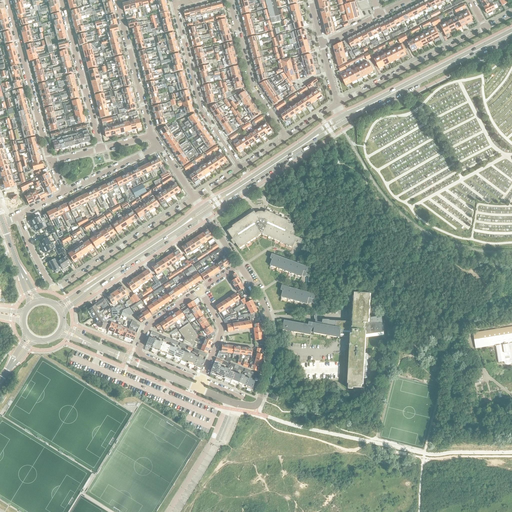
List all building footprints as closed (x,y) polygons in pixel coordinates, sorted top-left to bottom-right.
[(33,6),(36,5),(34,0),(31,0),(29,1),(14,4),(14,6),(14,7),(15,8),(15,9),(15,10),(24,8),(23,4),(32,2),(33,6)] [(41,10),(57,6),(56,0),(47,3),(48,5),(40,7),(41,10)] [(72,17),(92,11),(90,6),(89,3),(88,0),(81,0),(68,3),(70,9),(78,7),(77,3),(78,3),(82,2),(82,0),(81,0),(88,0),(91,8),(86,9),(86,10),(79,12),(78,9),(70,11),(72,17)] [(142,17),(145,17),(140,0),(135,0),(137,8),(140,7),(142,17)] [(146,0),(140,0),(145,17),(148,16),(145,6),(148,5),(146,0)] [(151,6),(151,8),(166,4),(164,0),(158,0),(155,1),(157,6),(155,6),(154,5),(151,6)] [(265,0),(270,18),(279,15),(277,8),(275,0),(265,0)] [(346,0),(346,1),(344,2),(348,21),(353,19),(353,20),(355,20),(355,19),(356,18),(359,18),(358,13),(357,8),(356,5),(357,5),(356,5),(356,2),(354,2),(353,0),(346,0)] [(427,10),(432,8),(427,0),(426,0),(423,2),(427,10)] [(433,0),(427,0),(432,8),(433,10),(435,9),(433,7),(436,5),(433,0)] [(136,10),(136,8),(134,1),(128,2),(132,19),(135,18),(133,10),(136,10)] [(221,11),(224,10),(224,9),(224,8),(223,8),(221,1),(216,2),(219,12),(220,15),(220,18),(226,17),(225,14),(222,15),(221,11)] [(92,11),(92,12),(112,7),(111,2),(103,4),(103,7),(99,8),(100,10),(97,11),(96,9),(94,10),(94,9),(93,9),(93,5),(92,6),(90,6),(92,11)] [(132,19),(128,2),(122,4),(124,11),(127,10),(128,15),(129,16),(125,17),(126,20),(132,19)] [(219,12),(216,2),(211,4),(213,13),(219,12)] [(425,11),(427,10),(423,2),(419,4),(423,12),(424,15),(426,14),(425,11)] [(493,3),(484,8),(487,14),(488,13),(488,14),(493,12),(492,11),(496,9),(494,6),(496,5),(495,2),(493,3)] [(168,11),(166,4),(151,8),(152,11),(156,10),(156,9),(157,9),(159,13),(168,11)] [(289,7),(290,12),(299,10),(298,4),(289,7)] [(419,14),(423,12),(419,4),(414,6),(419,14)] [(16,11),(16,12),(16,14),(17,14),(17,16),(36,11),(37,10),(36,5),(33,6),(34,9),(32,9),(25,11),(24,8),(16,11)] [(208,14),(205,5),(200,7),(202,16),(208,14)] [(414,17),(419,14),(414,6),(410,9),(414,17)] [(93,15),(93,17),(94,19),(97,18),(96,13),(105,11),(105,14),(113,12),(112,7),(92,12),(93,15)] [(410,19),(414,17),(410,9),(406,11),(410,19)] [(451,10),(447,12),(456,29),(462,26),(457,17),(455,18),(452,13),(453,12),(451,10)] [(17,16),(17,17),(17,18),(18,20),(18,21),(26,18),(26,16),(33,14),(32,12),(36,11),(17,16)] [(90,15),(93,15),(92,12),(92,11),(72,17),(73,22),(81,20),(81,17),(90,14),(90,15)] [(405,21),(410,19),(406,11),(401,13),(405,21)] [(169,18),(167,12),(160,14),(161,18),(154,19),(153,15),(150,16),(151,23),(169,18)] [(451,20),(446,23),(451,32),(456,29),(447,12),(444,14),(445,16),(448,15),(451,20)] [(462,15),(467,24),(472,21),(471,18),(470,16),(468,12),(462,15)] [(48,23),(61,19),(59,13),(51,15),(52,19),(46,20),(47,23),(48,23)] [(401,13),(397,15),(401,23),(405,21),(401,13)] [(98,21),(97,18),(94,19),(95,23),(95,25),(115,19),(114,14),(105,17),(106,19),(98,21)] [(396,26),(401,23),(397,15),(392,18),(396,26)] [(462,15),(457,17),(462,26),(467,24),(462,15)] [(18,21),(19,22),(18,23),(19,25),(20,26),(28,24),(27,21),(38,19),(37,16),(26,18),(18,21)] [(292,18),(293,24),(302,21),(301,16),(292,18)] [(162,23),(163,26),(171,24),(169,18),(151,23),(152,25),(151,26),(152,29),(156,28),(156,24),(162,23)] [(392,28),(396,26),(392,18),(388,20),(392,28)] [(54,27),(62,25),(61,19),(48,23),(48,25),(51,24),(51,23),(53,22),(53,24),(54,27)] [(97,31),(99,30),(98,26),(107,24),(108,27),(117,25),(115,19),(95,25),(96,26),(96,29),(97,31)] [(227,24),(226,19),(217,21),(218,24),(215,25),(216,27),(227,24)] [(127,22),(129,28),(145,24),(144,22),(144,21),(139,23),(139,22),(136,23),(136,20),(127,22)] [(388,20),(383,22),(387,30),(392,28),(388,20)] [(304,27),(302,21),(293,24),(295,30),(304,27)] [(389,32),(387,30),(383,22),(379,24),(383,32),(385,31),(387,34),(389,32)] [(92,23),(88,25),(75,28),(76,33),(85,31),(84,28),(95,25),(95,23),(92,23)] [(445,35),(451,32),(446,23),(441,26),(445,35)] [(133,34),(151,29),(149,24),(147,24),(148,27),(140,29),(140,26),(131,28),(133,34)] [(163,26),(156,28),(152,29),(152,32),(153,32),(163,29),(164,33),(172,31),(171,24),(163,26)] [(190,35),(198,33),(208,30),(206,24),(203,25),(204,29),(197,31),(196,27),(188,29),(190,35)] [(209,29),(210,34),(213,34),(212,30),(217,29),(217,30),(219,29),(220,32),(229,30),(227,24),(216,27),(213,28),(210,29),(209,29)] [(379,24),(374,26),(378,34),(383,32),(379,24)] [(50,33),(51,36),(64,32),(63,26),(54,28),(55,32),(50,33)] [(118,31),(116,26),(105,28),(106,31),(106,34),(118,31)] [(374,36),(378,34),(374,26),(369,28),(374,36)] [(327,36),(336,31),(335,27),(325,29),(327,36)] [(261,30),(260,28),(246,31),(247,36),(257,34),(256,31),(261,30)] [(369,28),(365,30),(369,39),(374,36),(369,28)] [(435,29),(433,30),(432,28),(428,30),(434,41),(439,38),(435,29)] [(153,34),(153,32),(152,32),(152,29),(151,29),(133,34),(134,39),(143,37),(145,36),(144,35),(142,36),(142,34),(151,32),(152,33),(149,34),(149,35),(153,34)] [(306,35),(304,29),(295,31),(297,37),(306,35)] [(218,35),(219,38),(230,35),(229,30),(220,32),(221,34),(218,35)] [(365,41),(369,39),(365,30),(361,32),(365,41)] [(427,33),(424,34),(428,43),(434,41),(428,30),(426,31),(427,33)] [(52,38),(55,37),(54,36),(56,36),(57,40),(66,38),(64,32),(51,36),(44,37),(46,46),(51,45),(50,39),(52,39),(52,38)] [(366,43),(365,41),(361,32),(356,35),(360,43),(363,42),(364,44),(366,43)] [(39,36),(40,39),(44,38),(42,33),(39,34),(37,35),(33,36),(23,38),(23,40),(23,41),(23,42),(24,43),(33,41),(32,38),(39,36)] [(102,39),(103,41),(117,38),(115,33),(107,35),(108,37),(102,39)] [(160,40),(159,36),(155,37),(157,44),(167,41),(174,39),(173,33),(165,35),(166,38),(164,38),(164,39),(160,40)] [(199,36),(198,33),(190,35),(192,41),(210,36),(210,34),(201,36),(200,36),(199,36)] [(423,46),(428,43),(424,34),(418,37),(423,46)] [(295,44),(307,41),(306,35),(297,37),(292,39),(293,44),(295,44)] [(358,44),(360,43),(356,35),(352,37),(357,47),(359,46),(358,44)] [(212,43),(211,38),(210,36),(192,41),(193,47),(201,45),(200,42),(202,42),(202,41),(209,39),(210,41),(211,44),(212,43)] [(92,39),(91,37),(78,40),(79,46),(87,43),(86,41),(92,39)] [(354,49),(357,47),(352,37),(347,40),(351,48),(353,46),(354,49)] [(418,37),(413,40),(418,49),(423,46),(418,37)] [(100,42),(101,48),(104,47),(104,44),(109,43),(110,45),(118,43),(117,38),(103,41),(100,42)] [(156,46),(157,50),(176,45),(174,39),(167,41),(167,44),(166,44),(166,45),(164,46),(164,44),(156,46)] [(154,43),(153,40),(136,44),(137,50),(148,47),(147,44),(150,44),(150,45),(154,43)] [(412,52),(418,49),(413,40),(408,43),(412,52)] [(68,47),(67,41),(51,45),(46,46),(48,51),(48,53),(59,51),(59,50),(68,47)] [(299,45),(300,49),(309,46),(307,41),(295,44),(296,46),(299,45)] [(232,42),(223,45),(224,47),(222,48),(222,51),(234,48),(232,42)] [(7,53),(14,51),(14,50),(15,49),(14,47),(13,44),(5,46),(6,51),(7,53)] [(82,46),(83,52),(92,50),(90,44),(82,46)] [(102,53),(103,54),(120,49),(118,44),(110,46),(111,49),(105,50),(104,47),(101,48),(102,51),(99,52),(100,53),(102,53)] [(42,46),(39,47),(26,51),(27,52),(26,53),(27,55),(27,56),(36,53),(35,51),(46,48),(45,45),(42,46)] [(168,54),(178,51),(176,45),(157,50),(158,52),(167,50),(167,51),(166,52),(167,53),(168,54)] [(336,55),(344,53),(348,51),(347,50),(350,48),(349,45),(346,47),(347,49),(344,51),(343,48),(334,50),(336,55)] [(300,49),(301,54),(310,52),(309,46),(300,49)] [(402,46),(396,48),(401,57),(406,55),(402,46)] [(96,48),(92,50),(83,52),(85,57),(93,55),(93,53),(98,52),(98,51),(101,50),(100,47),(100,48),(96,48)] [(395,60),(401,57),(396,48),(391,51),(395,60)] [(51,60),(53,59),(52,57),(59,55),(59,58),(68,56),(66,50),(50,54),(51,60)] [(214,53),(213,50),(195,55),(197,60),(205,58),(204,55),(214,53)] [(7,53),(9,59),(16,57),(15,54),(16,54),(16,52),(15,51),(14,51),(7,53)] [(49,56),(48,53),(48,51),(46,52),(46,54),(38,56),(38,53),(36,53),(27,56),(28,56),(27,57),(28,59),(29,61),(49,56)] [(263,56),(262,51),(252,54),(253,59),(263,56)] [(391,51),(385,54),(390,63),(395,60),(391,51)] [(153,56),(152,53),(139,57),(140,62),(148,59),(148,57),(153,56)] [(171,61),(180,59),(178,53),(170,56),(170,58),(160,61),(160,62),(161,64),(171,61)] [(235,53),(226,55),(227,58),(222,59),(223,62),(236,58),(235,53)] [(380,57),(385,65),(390,63),(385,54),(380,57)] [(68,56),(59,58),(53,59),(51,60),(52,64),(54,63),(54,62),(58,61),(58,60),(60,60),(61,63),(69,61),(68,56)] [(114,60),(108,62),(108,60),(106,60),(107,65),(123,61),(122,56),(114,58),(114,60)] [(10,66),(18,64),(18,63),(18,62),(18,60),(17,60),(16,57),(9,59),(10,66)] [(379,68),(385,65),(380,57),(374,60),(379,68)] [(285,59),(281,60),(282,64),(283,68),(284,72),(288,78),(289,79),(291,82),(296,80),(296,79),(297,79),(296,74),(295,75),(290,58),(285,59)] [(337,60),(339,66),(347,62),(346,58),(337,60)] [(103,61),(103,59),(86,63),(88,69),(96,67),(95,63),(103,61)] [(164,69),(181,64),(180,59),(171,61),(172,64),(163,66),(164,69)] [(53,71),(56,71),(62,69),(71,67),(69,61),(61,63),(62,66),(55,68),(54,65),(52,66),(52,67),(52,69),(53,71)] [(158,65),(157,62),(141,67),(143,71),(151,69),(153,68),(153,66),(158,65)] [(46,66),(46,63),(33,67),(34,72),(43,70),(42,67),(46,66)] [(368,63),(363,65),(368,74),(373,71),(368,63)] [(172,70),(172,73),(183,70),(181,64),(164,69),(164,72),(172,70)] [(304,67),(301,67),(294,69),(295,73),(298,73),(298,71),(299,70),(299,71),(305,69),(305,71),(315,69),(313,64),(304,67)] [(0,74),(17,70),(16,65),(8,68),(8,70),(0,72),(0,70),(0,74)] [(200,73),(208,71),(208,68),(210,68),(209,65),(207,65),(204,66),(198,68),(200,73)] [(363,65),(358,68),(362,77),(368,74),(363,65)] [(88,71),(90,76),(106,72),(105,66),(101,67),(102,71),(99,72),(99,71),(97,71),(97,70),(100,69),(100,68),(96,68),(88,71)] [(111,71),(112,72),(108,73),(109,75),(126,71),(125,66),(116,68),(117,70),(111,71)] [(228,72),(228,74),(240,71),(238,66),(230,68),(230,71),(228,72)] [(57,74),(56,71),(53,71),(55,78),(64,76),(64,75),(72,73),(71,67),(62,69),(63,73),(60,74),(60,73),(57,74)] [(209,74),(209,72),(208,71),(200,73),(201,79),(220,74),(219,68),(215,69),(216,72),(209,74)] [(357,80),(362,77),(358,68),(352,71),(357,80)] [(10,78),(19,76),(17,70),(0,74),(0,80),(4,80),(3,77),(10,76),(10,78)] [(347,73),(351,82),(357,80),(352,71),(347,73)] [(107,74),(106,72),(90,76),(91,82),(102,79),(101,76),(107,74)] [(162,74),(162,72),(144,76),(145,81),(153,79),(153,77),(162,74)] [(53,76),(52,73),(36,77),(37,83),(45,81),(45,77),(49,76),(49,77),(53,76)] [(268,73),(257,76),(259,82),(269,78),(268,73)] [(351,82),(347,73),(341,76),(346,85),(351,82)] [(203,84),(211,82),(214,81),(213,78),(218,77),(219,80),(221,79),(220,74),(201,79),(203,84)] [(56,79),(58,85),(74,80),(73,75),(64,77),(65,80),(60,81),(60,80),(59,80),(58,78),(56,79)] [(281,78),(281,77),(275,81),(277,83),(282,80),(283,81),(280,83),(283,81),(287,78),(285,75),(281,78)] [(127,76),(119,78),(119,80),(111,82),(112,85),(115,84),(128,80),(127,76)] [(1,85),(1,87),(20,82),(19,77),(10,79),(11,81),(3,83),(1,84),(1,85)] [(175,85),(186,83),(184,77),(175,80),(176,83),(170,85),(170,87),(175,85)] [(224,87),(242,82),(241,77),(232,79),(233,82),(230,82),(226,83),(226,82),(223,83),(224,87)] [(314,86),(313,85),(318,81),(316,78),(306,84),(309,89),(314,86)] [(38,85),(39,90),(48,88),(48,85),(49,83),(56,82),(55,79),(46,81),(46,82),(38,85)] [(91,82),(93,88),(109,83),(109,81),(100,83),(100,80),(102,79),(91,82)] [(269,82),(268,80),(260,84),(263,89),(272,83),(271,81),(269,82)] [(6,92),(5,89),(13,87),(13,89),(22,87),(20,82),(1,87),(2,89),(3,92),(6,92)] [(224,88),(225,93),(226,97),(227,98),(232,95),(231,91),(228,92),(227,88),(229,88),(229,89),(232,88),(234,87),(235,90),(244,87),(242,82),(224,87),(224,88)] [(110,86),(109,83),(93,88),(94,93),(102,91),(102,88),(110,86)] [(177,91),(187,88),(186,83),(175,85),(177,91)] [(273,85),(272,83),(263,89),(266,93),(273,88),(272,86),(273,85)] [(157,91),(156,89),(164,87),(165,90),(167,89),(166,84),(165,84),(147,88),(148,94),(157,91)] [(205,92),(214,90),(214,87),(212,87),(211,84),(203,86),(205,92)] [(57,86),(48,88),(39,90),(40,95),(49,93),(48,90),(51,89),(51,90),(56,89),(56,88),(57,88),(57,86)] [(60,93),(60,96),(77,92),(76,86),(67,88),(68,91),(60,93)] [(113,92),(115,97),(131,93),(130,87),(121,90),(122,92),(117,94),(116,91),(113,92)] [(275,87),(273,88),(266,93),(268,97),(276,92),(275,90),(276,89),(275,87)] [(318,88),(312,93),(317,100),(322,97),(320,93),(321,92),(318,88)] [(215,92),(214,90),(205,92),(206,98),(214,96),(213,92),(215,92)] [(95,95),(96,101),(113,97),(111,91),(108,92),(109,95),(104,96),(103,93),(95,95)] [(248,96),(245,91),(238,96),(237,94),(234,95),(238,102),(240,101),(248,96)] [(79,97),(77,92),(60,96),(61,98),(69,96),(70,100),(79,97)] [(277,93),(276,92),(268,97),(271,101),(280,95),(279,93),(277,93)] [(124,98),(124,100),(133,98),(131,93),(115,97),(114,97),(115,102),(118,102),(118,99),(124,98)] [(312,93),(307,96),(312,104),(317,100),(312,93)] [(168,97),(168,94),(150,99),(151,105),(160,102),(159,100),(168,97)] [(174,99),(171,100),(170,100),(172,106),(175,105),(178,104),(190,101),(189,95),(181,97),(182,101),(180,102),(180,101),(177,101),(177,103),(175,104),(174,99)] [(283,99),(280,95),(271,101),(274,105),(283,99)] [(240,101),(243,106),(251,100),(248,96),(240,101)] [(307,96),(303,98),(301,99),(306,107),(312,104),(307,96)] [(60,97),(58,97),(58,100),(59,100),(59,101),(54,102),(52,102),(52,99),(42,101),(43,107),(52,105),(52,106),(61,103),(60,97)] [(96,101),(98,107),(106,104),(105,101),(111,100),(112,103),(115,102),(114,97),(113,97),(96,101)] [(117,108),(134,103),(133,98),(124,100),(125,103),(116,105),(117,108)] [(62,103),(64,109),(81,105),(79,99),(71,101),(72,104),(66,106),(65,103),(62,103)] [(298,102),(296,103),(301,111),(306,107),(301,99),(301,100),(298,102)] [(254,105),(251,100),(243,106),(245,109),(240,113),(238,110),(236,112),(237,114),(238,115),(240,114),(245,110),(246,111),(254,105)] [(63,110),(61,103),(52,106),(52,107),(44,109),(45,115),(55,112),(54,109),(55,109),(55,108),(60,107),(61,110),(63,110)] [(135,109),(134,103),(117,108),(119,113),(121,112),(120,110),(126,108),(127,111),(135,109)] [(154,113),(162,111),(161,108),(163,107),(163,108),(167,107),(167,105),(167,103),(152,107),(154,113)] [(219,106),(217,103),(210,108),(213,113),(222,107),(221,104),(219,106)] [(301,111),(296,103),(291,107),(296,114),(301,111)] [(74,113),(82,111),(81,105),(64,109),(65,114),(68,113),(67,111),(73,110),(74,113)] [(249,112),(250,114),(257,109),(254,105),(246,111),(247,113),(249,112)] [(193,112),(192,106),(184,108),(185,112),(183,112),(183,111),(180,112),(180,113),(176,114),(176,113),(174,113),(176,119),(186,115),(185,114),(193,112)] [(216,118),(223,113),(221,110),(224,109),(222,107),(213,113),(216,118)] [(296,114),(291,107),(286,110),(291,118),(296,114)] [(117,114),(116,108),(99,112),(100,118),(109,116),(108,112),(113,111),(114,114),(117,114)] [(257,109),(250,114),(252,116),(250,117),(252,120),(261,114),(257,109)] [(45,115),(47,120),(55,117),(54,114),(57,114),(64,113),(63,110),(61,110),(55,112),(45,115)] [(285,122),(291,118),(286,110),(282,112),(279,113),(285,122)] [(65,116),(67,121),(83,116),(82,111),(74,113),(75,116),(69,117),(68,115),(65,116)] [(141,128),(136,111),(132,112),(136,129),(141,128)] [(162,114),(162,111),(154,113),(155,119),(174,114),(173,112),(162,114)] [(131,121),(129,122),(131,130),(136,129),(132,112),(128,113),(129,118),(131,118),(131,121)] [(126,132),(131,130),(129,122),(126,122),(124,116),(125,116),(125,113),(121,114),(126,132)] [(194,113),(190,116),(187,118),(189,120),(184,123),(185,126),(197,118),(194,113)] [(219,122),(228,116),(227,113),(225,115),(223,113),(216,118),(219,122)] [(121,124),(118,124),(120,133),(126,132),(121,114),(117,115),(118,119),(119,119),(121,124)] [(175,117),(174,114),(155,119),(157,126),(165,124),(164,120),(167,119),(167,120),(171,119),(171,118),(175,117)] [(76,121),(76,122),(77,124),(85,122),(83,116),(67,121),(68,126),(71,126),(70,123),(76,121)] [(115,134),(120,133),(118,124),(115,125),(114,120),(117,119),(116,116),(111,118),(115,134)] [(228,116),(219,122),(222,126),(229,122),(227,119),(230,118),(228,116)] [(110,125),(107,125),(110,136),(115,134),(111,118),(105,119),(106,123),(112,122),(112,123),(110,123),(110,125)] [(191,125),(193,127),(200,122),(197,118),(185,126),(186,126),(184,127),(184,126),(182,128),(183,130),(187,128),(187,127),(191,125)] [(105,119),(101,120),(105,137),(110,136),(107,125),(106,123),(105,119)] [(61,129),(65,128),(68,128),(66,121),(64,121),(65,125),(60,126),(59,126),(58,127),(58,129),(58,130),(61,129)] [(175,122),(172,123),(172,124),(167,128),(166,126),(159,131),(162,135),(177,124),(175,122)] [(191,134),(203,127),(200,122),(193,127),(194,129),(190,132),(191,134)] [(229,122),(222,126),(225,131),(234,125),(233,122),(231,124),(229,122)] [(59,126),(58,123),(48,126),(50,131),(58,129),(58,127),(59,126)] [(267,123),(261,127),(266,134),(272,130),(267,123)] [(179,127),(177,124),(162,135),(165,139),(172,135),(170,133),(179,127)] [(234,125),(225,131),(228,135),(235,131),(233,128),(236,127),(234,125)] [(71,128),(72,131),(74,131),(75,134),(72,135),(75,145),(80,144),(77,133),(76,130),(75,127),(71,128)] [(187,134),(185,135),(189,140),(191,138),(197,134),(199,136),(206,131),(203,127),(191,134),(188,136),(187,134)] [(261,127),(255,131),(260,138),(266,134),(261,127)] [(62,132),(63,132),(64,137),(62,137),(64,148),(70,146),(67,136),(66,132),(65,128),(61,129),(62,132)] [(33,130),(23,132),(24,138),(34,135),(33,130)] [(168,144),(183,133),(182,131),(173,137),(172,135),(165,139),(168,144)] [(206,131),(199,136),(200,138),(192,143),(193,145),(209,135),(206,131)] [(255,131),(251,134),(255,141),(260,138),(255,131)] [(185,136),(183,133),(168,144),(171,148),(178,143),(176,141),(185,136)] [(250,145),(255,141),(251,134),(245,138),(250,145)] [(205,144),(212,140),(209,135),(193,145),(195,148),(199,146),(199,145),(203,142),(205,144)] [(51,137),(52,140),(55,150),(59,149),(57,139),(54,139),(53,136),(51,137)] [(28,146),(36,143),(35,137),(24,140),(25,143),(27,142),(28,146)] [(240,139),(239,140),(245,148),(250,145),(245,138),(241,141),(240,139)] [(171,148),(174,153),(189,142),(187,139),(184,140),(185,141),(179,146),(178,143),(171,148)] [(203,152),(215,144),(212,140),(205,144),(203,146),(204,148),(202,149),(203,152)] [(245,148),(239,140),(233,144),(239,152),(245,148)] [(191,146),(189,142),(174,153),(176,157),(183,152),(182,150),(188,146),(189,147),(191,146)] [(27,149),(28,152),(38,149),(36,143),(28,146),(28,149),(27,149)] [(185,154),(183,152),(176,157),(179,161),(195,151),(193,148),(190,149),(191,150),(185,154)] [(30,158),(39,155),(38,149),(28,152),(28,155),(30,154),(30,158)] [(198,155),(195,151),(179,161),(182,166),(189,161),(188,159),(194,155),(196,157),(198,155)] [(221,154),(216,157),(220,165),(226,161),(221,154)] [(27,165),(29,164),(41,161),(39,155),(30,158),(31,160),(26,161),(27,165)] [(216,157),(210,161),(215,168),(220,165),(216,157)] [(158,159),(153,161),(157,169),(159,168),(162,174),(167,172),(162,165),(158,159)] [(33,171),(43,168),(41,161),(29,164),(31,169),(32,168),(33,171)] [(155,170),(157,169),(153,161),(148,163),(155,177),(156,176),(157,175),(155,170)] [(210,161),(205,164),(210,172),(215,168),(210,161)] [(153,178),(155,177),(148,163),(144,166),(148,173),(150,172),(153,178)] [(200,168),(204,175),(210,172),(205,164),(200,168)] [(9,165),(8,165),(0,167),(0,171),(0,173),(11,170),(10,165),(9,165)] [(146,174),(148,173),(144,166),(139,168),(146,181),(149,180),(149,179),(148,179),(146,174)] [(143,182),(146,181),(139,168),(134,170),(138,178),(141,177),(143,182)] [(200,168),(194,172),(199,179),(204,175),(200,168)] [(13,175),(11,170),(0,173),(2,178),(11,176),(13,175)] [(135,179),(137,178),(134,171),(129,173),(136,186),(138,185),(135,179)] [(161,178),(159,179),(160,181),(169,175),(167,172),(162,174),(160,175),(161,178)] [(199,179),(194,172),(189,175),(193,182),(199,179)] [(34,180),(32,180),(35,186),(50,179),(47,173),(39,177),(40,180),(35,183),(34,180)] [(133,187),(136,186),(129,173),(125,175),(128,183),(131,182),(133,187)] [(125,175),(120,177),(126,191),(128,190),(126,184),(128,183),(125,175)] [(129,197),(126,191),(120,177),(115,180),(119,188),(122,187),(128,199),(130,198),(129,197)] [(43,189),(53,185),(50,179),(35,186),(36,188),(42,185),(44,188),(43,189)] [(15,183),(14,180),(4,183),(5,189),(16,186),(19,185),(18,182),(15,183)] [(114,180),(109,182),(113,190),(115,189),(118,194),(120,192),(114,180)] [(111,191),(113,190),(109,182),(105,185),(113,203),(116,202),(111,191)] [(161,186),(159,182),(155,185),(157,188),(160,192),(165,200),(170,197),(165,189),(162,191),(160,187),(161,186)] [(168,184),(169,186),(175,194),(180,190),(174,183),(172,184),(171,182),(168,184)] [(30,192),(27,187),(26,184),(20,186),(22,192),(26,190),(27,193),(27,195),(24,196),(28,205),(34,202),(30,192)] [(143,187),(142,184),(131,189),(134,194),(129,197),(130,198),(128,199),(126,200),(128,203),(139,195),(143,193),(145,191),(143,187)] [(40,194),(39,191),(37,192),(40,199),(56,191),(53,185),(43,189),(43,192),(40,194)] [(105,185),(100,187),(104,195),(106,193),(113,206),(115,205),(113,203),(105,185)] [(170,197),(175,194),(169,186),(165,189),(170,197)] [(101,196),(104,195),(100,187),(95,189),(104,207),(106,206),(101,196)] [(91,191),(94,199),(97,198),(102,208),(104,207),(95,189),(91,191)] [(32,190),(30,192),(34,202),(40,199),(37,192),(36,190),(33,192),(32,190)] [(92,200),(94,199),(91,191),(86,194),(95,212),(96,216),(99,214),(97,211),(92,200)] [(160,203),(165,200),(160,192),(155,196),(160,203)] [(86,194),(81,196),(85,204),(87,203),(93,213),(95,212),(86,194)] [(83,205),(85,204),(81,196),(77,198),(84,212),(86,218),(88,217),(87,215),(88,215),(83,205)] [(153,197),(148,200),(153,208),(158,205),(153,197)] [(81,214),(84,212),(77,198),(72,201),(76,208),(78,207),(81,214)] [(143,203),(149,211),(153,208),(148,200),(148,199),(145,201),(146,202),(143,203)] [(67,203),(74,217),(77,216),(75,212),(77,211),(76,208),(72,201),(67,203)] [(139,204),(138,205),(144,214),(149,211),(143,203),(141,205),(140,204),(139,204)] [(65,204),(61,206),(71,227),(70,227),(73,232),(78,229),(76,226),(74,227),(73,225),(67,213),(69,211),(65,204)] [(134,210),(139,218),(144,214),(138,205),(135,206),(136,208),(134,210)] [(68,228),(70,227),(71,227),(61,206),(56,208),(60,216),(62,215),(68,228)] [(51,211),(61,231),(63,230),(63,229),(57,217),(60,216),(56,208),(51,211)] [(299,247),(298,258),(297,263),(299,263),(302,241),(302,239),(294,235),(297,230),(294,228),(296,225),(295,225),(295,226),(293,225),(293,224),(290,222),(290,221),(289,222),(287,221),(287,220),(284,218),(283,219),(281,218),(281,217),(278,216),(277,216),(275,215),(271,213),(271,214),(269,213),(269,212),(266,210),(265,212),(262,211),(258,212),(256,213),(254,211),(254,212),(252,213),(248,215),(249,216),(247,217),(246,216),(243,219),(241,221),(241,220),(237,222),(238,223),(236,224),(235,224),(232,226),(233,228),(231,229),(231,228),(227,231),(233,239),(231,240),(234,244),(235,243),(239,249),(261,234),(262,234),(293,247),(293,246),(295,247),(297,247),(297,246),(299,247)] [(60,233),(57,235),(58,238),(63,235),(62,232),(61,231),(51,211),(47,213),(50,221),(53,220),(59,232),(60,233)] [(137,219),(132,211),(127,214),(132,222),(137,219)] [(45,220),(48,219),(45,213),(42,215),(43,218),(41,219),(40,216),(30,220),(30,221),(30,220),(33,226),(41,222),(43,221),(45,220)] [(127,214),(122,218),(127,225),(132,222),(127,214)] [(118,217),(119,220),(117,221),(122,229),(127,225),(122,218),(120,215),(118,217)] [(117,221),(112,225),(117,232),(122,229),(117,221)] [(43,225),(41,222),(33,226),(36,232),(35,232),(36,232),(45,227),(44,224),(43,225)] [(110,225),(105,228),(110,237),(115,233),(110,225)] [(99,232),(105,240),(110,237),(105,228),(99,232)] [(55,241),(58,239),(53,229),(48,231),(48,232),(49,235),(52,234),(53,235),(52,235),(55,241)] [(207,230),(202,233),(207,240),(207,241),(209,240),(209,239),(212,237),(207,230)] [(77,235),(75,231),(71,234),(70,234),(72,238),(76,236),(78,240),(79,239),(77,235)] [(99,232),(95,235),(100,243),(105,240),(99,232)] [(202,233),(197,237),(202,244),(202,245),(204,243),(204,242),(207,240),(202,233)] [(89,239),(95,247),(100,243),(95,235),(89,239)] [(39,242),(42,247),(50,243),(49,241),(50,240),(48,237),(39,242)] [(192,240),(197,247),(197,248),(199,247),(199,246),(202,244),(197,237),(192,240)] [(58,239),(55,241),(51,243),(52,244),(54,243),(56,243),(56,242),(58,246),(54,248),(56,252),(63,248),(58,240),(58,239)] [(88,240),(82,243),(88,251),(93,248),(88,240)] [(192,240),(187,244),(192,251),(194,250),(193,249),(197,247),(192,240)] [(77,247),(83,255),(88,251),(82,243),(81,241),(79,243),(80,245),(77,247)] [(50,243),(42,247),(44,254),(54,249),(53,246),(51,246),(50,243)] [(181,247),(186,254),(188,253),(189,253),(192,251),(187,244),(181,247)] [(77,247),(72,250),(78,258),(83,255),(77,247)] [(67,253),(73,262),(78,258),(72,250),(67,253)] [(172,253),(177,260),(178,262),(180,261),(179,259),(182,257),(177,250),(172,253)] [(175,264),(174,262),(177,260),(172,253),(167,257),(172,264),(173,265),(175,264)] [(272,259),(270,265),(302,277),(302,276),(304,276),(305,276),(306,275),(308,276),(308,288),(308,292),(310,293),(310,289),(310,270),(311,268),(299,263),(297,263),(275,255),(273,254),(272,254),(270,258),(272,259)] [(169,266),(172,264),(167,257),(162,260),(167,267),(167,268),(169,266)] [(60,265),(58,267),(59,269),(61,267),(62,269),(63,268),(63,269),(66,268),(65,267),(70,264),(66,258),(61,261),(60,260),(57,262),(60,265)] [(230,264),(226,258),(221,261),(225,267),(230,264)] [(59,269),(58,267),(57,265),(58,265),(55,259),(54,259),(49,262),(54,271),(55,271),(55,273),(60,271),(59,269)] [(213,260),(216,264),(220,270),(225,267),(221,261),(218,263),(215,259),(213,260)] [(164,270),(164,269),(167,267),(162,260),(157,263),(162,270),(162,271),(164,270)] [(181,267),(183,270),(190,265),(189,263),(187,260),(184,262),(186,264),(181,267)] [(159,273),(158,273),(162,270),(157,263),(152,267),(157,275),(159,273)] [(214,274),(220,270),(216,264),(211,268),(214,274)] [(211,268),(205,271),(209,277),(214,274),(211,268)] [(142,273),(147,280),(147,281),(149,280),(149,279),(152,277),(147,270),(142,273)] [(204,281),(209,277),(205,271),(200,275),(204,281)] [(142,273),(137,277),(142,284),(142,285),(144,283),(144,282),(147,280),(142,273)] [(197,273),(192,276),(196,283),(201,279),(197,273)] [(231,281),(234,286),(240,283),(237,278),(238,277),(235,273),(233,274),(235,277),(233,278),(234,279),(231,281)] [(188,275),(190,278),(187,280),(191,286),(196,283),(192,276),(190,274),(188,275)] [(151,287),(153,290),(161,285),(159,282),(155,276),(152,278),(156,284),(151,287)] [(137,277),(132,280),(137,288),(139,286),(142,284),(137,277)] [(182,283),(186,289),(191,286),(187,280),(187,279),(182,283)] [(132,291),(137,288),(132,280),(127,283),(132,291)] [(182,283),(177,286),(181,293),(186,289),(182,283)] [(243,288),(240,283),(234,286),(237,292),(242,289),(245,293),(247,292),(244,287),(243,288)] [(282,285),(281,290),(283,291),(281,297),(307,304),(312,305),(315,294),(310,293),(308,292),(285,286),(283,285),(282,285)] [(117,290),(122,297),(123,298),(128,295),(123,286),(117,290)] [(176,296),(181,293),(177,286),(171,289),(172,290),(176,296)] [(112,293),(117,301),(122,297),(117,290),(112,293)] [(172,290),(167,294),(171,300),(176,296),(172,290)] [(108,298),(106,299),(109,304),(111,303),(112,305),(116,303),(115,302),(117,301),(112,293),(107,297),(108,298)] [(139,299),(143,297),(141,294),(140,293),(136,296),(135,293),(132,295),(136,302),(139,300),(139,299)] [(230,296),(234,303),(236,305),(238,303),(237,301),(240,299),(236,293),(230,296)] [(167,294),(162,297),(166,303),(171,300),(167,294)] [(130,299),(126,302),(126,304),(128,306),(135,302),(136,303),(136,302),(132,295),(131,296),(132,296),(129,298),(130,299)] [(229,306),(234,303),(230,296),(225,300),(229,306)] [(161,306),(166,303),(162,297),(157,300),(161,306)] [(242,303),(244,305),(245,305),(247,309),(254,305),(251,300),(247,302),(244,298),(242,299),(240,300),(242,303)] [(89,309),(94,316),(100,312),(97,309),(97,308),(100,306),(103,309),(108,306),(106,303),(104,299),(92,307),(89,309)] [(157,300),(152,304),(156,310),(161,306),(157,300)] [(225,300),(220,303),(224,309),(229,306),(225,300)] [(190,310),(196,306),(193,301),(187,305),(189,308),(186,310),(182,312),(184,314),(187,312),(190,310)] [(224,309),(220,303),(215,307),(219,312),(218,313),(222,319),(224,317),(222,313),(225,311),(224,309)] [(152,304),(147,307),(151,313),(156,310),(152,304)] [(254,305),(247,309),(250,314),(249,314),(249,316),(250,319),(252,319),(254,318),(253,315),(254,314),(253,313),(257,311),(254,305)] [(100,312),(94,316),(97,321),(103,318),(104,317),(102,314),(107,310),(109,312),(110,312),(109,308),(108,306),(100,312)] [(200,311),(196,306),(190,310),(192,313),(188,315),(187,314),(184,315),(187,319),(200,311)] [(133,313),(129,308),(123,310),(122,312),(127,315),(129,316),(133,313)] [(151,316),(147,310),(146,309),(143,311),(142,309),(140,311),(146,319),(151,316)] [(179,320),(180,322),(183,326),(188,322),(187,320),(183,322),(182,321),(183,321),(181,318),(184,316),(180,310),(175,314),(179,320)] [(141,323),(146,319),(140,311),(140,312),(137,314),(138,316),(137,317),(141,323)] [(197,320),(203,316),(200,311),(187,319),(189,321),(195,317),(197,320)] [(176,322),(179,320),(175,314),(170,317),(178,329),(180,328),(176,322)] [(206,321),(203,316),(197,320),(196,321),(199,326),(201,325),(206,321)] [(178,329),(170,317),(165,320),(169,326),(174,323),(178,329)] [(105,326),(109,328),(111,322),(112,320),(112,319),(105,320),(104,318),(103,318),(97,321),(99,324),(98,326),(104,329),(105,326)] [(225,319),(223,320),(226,325),(228,332),(234,331),(232,324),(228,324),(226,320),(225,320),(225,319)] [(166,328),(169,326),(165,320),(160,324),(159,323),(155,326),(156,328),(159,329),(161,327),(164,331),(167,330),(166,328)] [(210,326),(206,321),(201,325),(204,330),(210,326)] [(108,330),(114,333),(117,325),(117,324),(115,323),(114,323),(111,322),(109,328),(108,330)] [(131,331),(132,330),(133,326),(138,329),(139,326),(131,322),(128,329),(125,337),(134,340),(136,333),(131,331)] [(184,339),(182,343),(192,347),(193,342),(194,341),(195,338),(197,335),(189,323),(178,330),(184,339)] [(119,335),(123,327),(122,327),(123,326),(120,325),(120,326),(117,325),(114,333),(119,335)] [(210,326),(204,330),(207,335),(206,335),(209,340),(212,338),(210,333),(213,331),(210,326)] [(125,338),(125,337),(128,329),(126,328),(123,327),(119,335),(125,338)] [(511,327),(473,334),(473,336),(474,340),(475,346),(475,348),(476,348),(490,345),(491,345),(493,345),(494,344),(494,345),(496,346),(499,362),(504,361),(505,362),(505,363),(506,363),(506,364),(507,364),(508,364),(509,364),(510,364),(511,363),(511,362),(511,361),(511,360),(511,359),(511,327)] [(262,339),(261,333),(254,334),(255,340),(260,340),(260,345),(263,345),(262,339)] [(159,342),(155,340),(151,349),(166,355),(169,346),(165,344),(165,343),(163,342),(164,339),(163,339),(164,337),(158,334),(156,337),(161,339),(160,341),(159,342)] [(153,338),(152,339),(149,338),(145,346),(151,349),(155,340),(155,339),(153,338)] [(202,345),(209,347),(211,342),(205,339),(203,342),(195,338),(194,341),(202,345)] [(227,353),(228,345),(222,344),(221,351),(219,351),(216,357),(219,358),(221,352),(227,353)] [(207,353),(209,347),(202,345),(200,350),(207,353)] [(229,354),(233,354),(234,346),(228,345),(227,353),(226,358),(225,361),(230,363),(230,361),(231,361),(232,359),(228,358),(229,354)] [(166,355),(180,360),(184,352),(179,350),(180,349),(174,347),(173,348),(169,346),(166,355)] [(240,347),(239,354),(239,355),(238,361),(237,364),(241,366),(243,363),(241,362),(241,355),(243,356),(243,355),(245,355),(246,348),(240,347)] [(251,357),(251,356),(252,349),(246,348),(245,355),(245,356),(244,359),(247,360),(247,356),(251,357)] [(256,354),(255,359),(262,361),(264,355),(259,354),(260,349),(257,348),(255,354),(256,354)] [(188,354),(184,352),(180,360),(194,366),(198,358),(194,356),(194,355),(188,352),(188,354)] [(194,366),(201,369),(204,361),(201,359),(201,358),(199,357),(198,358),(194,366)] [(220,363),(221,364),(222,361),(216,358),(215,361),(218,362),(217,366),(213,364),(210,373),(216,375),(219,367),(220,366),(219,365),(220,363)] [(262,361),(255,359),(254,361),(250,362),(250,364),(248,368),(258,372),(260,367),(262,361)] [(233,373),(229,371),(231,366),(233,367),(232,369),(234,370),(236,365),(230,363),(230,365),(229,365),(227,369),(224,367),(224,369),(219,367),(216,375),(230,381),(233,373)] [(236,365),(234,370),(233,373),(230,381),(244,387),(251,371),(245,369),(243,372),(247,373),(245,378),(244,377),(245,376),(239,373),(238,375),(237,374),(238,370),(242,371),(243,368),(236,365)] [(254,382),(251,380),(252,379),(251,379),(253,376),(256,377),(257,374),(251,371),(244,387),(252,390),(253,387),(252,386),(254,382)]
